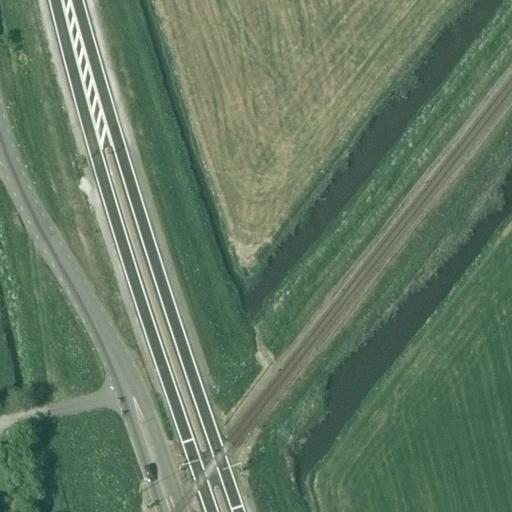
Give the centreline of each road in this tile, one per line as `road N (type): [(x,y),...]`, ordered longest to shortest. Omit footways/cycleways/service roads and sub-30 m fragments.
road 1 (trunk): [(223,511),(141,287),(65,0)]
road 2 (tertiary): [(171,511),(105,337),(29,207),(0,130)]
